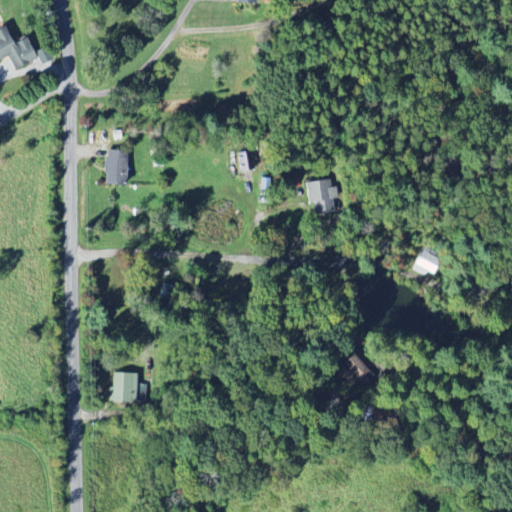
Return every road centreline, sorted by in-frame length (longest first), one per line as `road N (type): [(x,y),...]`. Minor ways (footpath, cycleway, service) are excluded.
road 1 (residential): [(80,511),(74,89),(57,0)]
road 2 (residential): [(511,308),(343,255),(77,247)]
